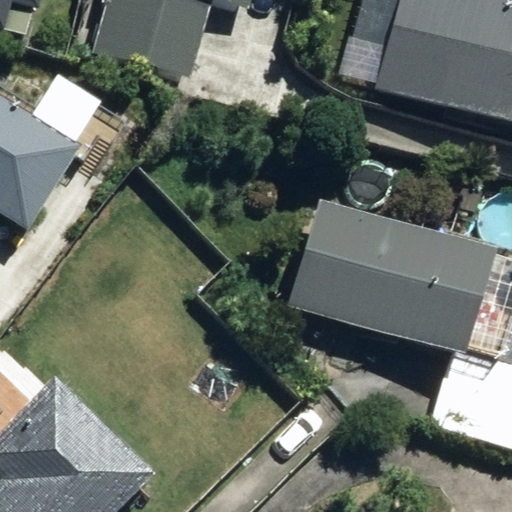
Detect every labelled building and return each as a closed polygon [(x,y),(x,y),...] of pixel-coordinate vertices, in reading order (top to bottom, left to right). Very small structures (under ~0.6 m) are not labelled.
[(29,19),(33,0),(0,0),(0,27),(4,13),(29,19)] [(98,0),(81,63),(176,90),(198,12),(236,23),(241,0),(98,0)] [(386,0),(357,97),(511,143),(511,12),(471,0),(386,0)] [(266,322),(443,378),(476,272),(299,216),(266,322)] [(511,333),(501,375),(511,377),(511,333)] [(0,511),(117,511),(134,496),(37,394),(0,429),(0,511)]
